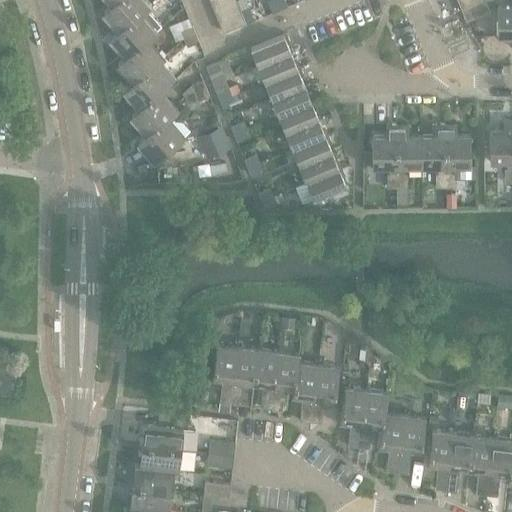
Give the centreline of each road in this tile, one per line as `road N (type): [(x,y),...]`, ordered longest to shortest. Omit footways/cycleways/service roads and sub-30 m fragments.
road 1 (tertiary): [(64,511),(80,358),(77,162)]
road 2 (residential): [(192,0),(213,48),(336,0)]
road 3 (tertiary): [(77,162),(44,0)]
